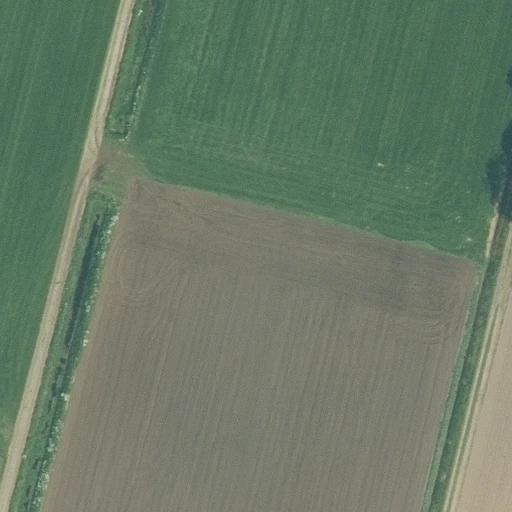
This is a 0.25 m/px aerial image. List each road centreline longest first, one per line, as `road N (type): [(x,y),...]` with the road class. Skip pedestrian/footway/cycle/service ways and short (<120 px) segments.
road 1 (track): [(0,498),(125,0)]
road 2 (track): [(442,511),(511,226)]
